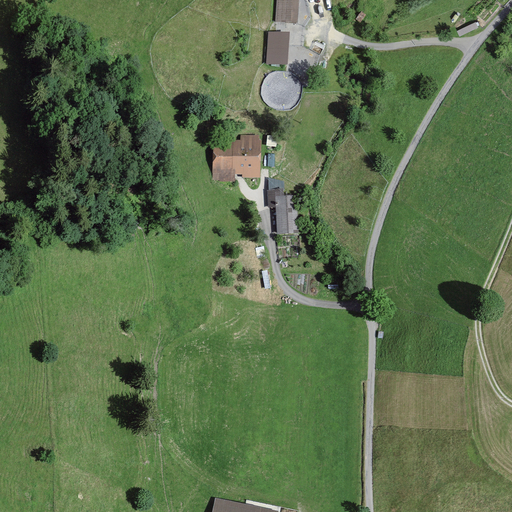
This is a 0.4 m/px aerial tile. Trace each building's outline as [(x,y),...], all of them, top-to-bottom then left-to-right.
[(277,0),(276,21),(289,22),(290,0),(277,0)] [(268,63),(281,64),(282,34),(269,34),(268,63)] [(232,179),(233,169),(257,169),(258,136),(241,136),(241,141),(217,141),(217,147),(214,147),(214,178),(232,179)] [(280,233),(297,232),(296,197),(283,198),(283,191),(269,191),(270,206),(278,205),(280,233)] [(215,511),(256,511),(258,509),(218,501),(215,511)]
